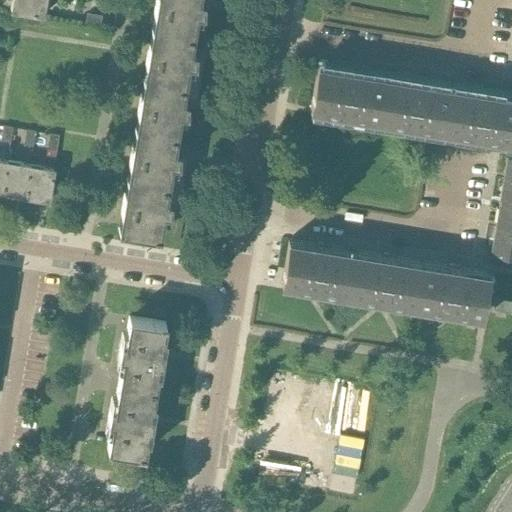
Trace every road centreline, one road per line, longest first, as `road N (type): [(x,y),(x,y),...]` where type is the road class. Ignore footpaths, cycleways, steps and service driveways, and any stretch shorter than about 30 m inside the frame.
road 1 (residential): [(0,482),(188,509),(198,498),(236,284)]
road 2 (residential): [(248,211),(464,245),(474,168)]
road 3 (residential): [(277,34),(496,67),(506,0)]
road 4 (residential): [(236,284),(34,249)]
road 5 (residential): [(0,447),(34,249)]
road 6 (residential): [(248,211),(277,34)]
